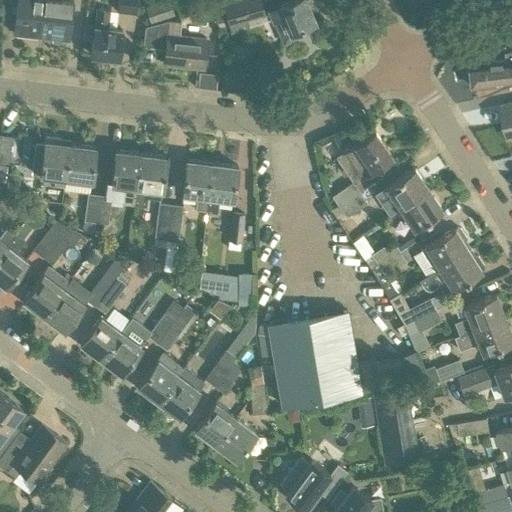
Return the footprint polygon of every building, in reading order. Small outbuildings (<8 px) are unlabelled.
[(15,0),(12,31),(40,34),(42,0),(15,0)] [(42,0),(40,34),(51,36),(51,41),(65,42),(66,37),(68,38),(72,0),(42,0)] [(116,0),(116,9),(134,11),(135,0),(116,0)] [(170,0),(157,0),(145,4),(150,21),(174,13),(170,0)] [(258,0),(242,0),(225,5),(229,19),(229,21),(262,12),(258,0)] [(277,4),(268,8),(272,18),(271,19),(281,41),(304,31),(301,24),(314,18),(305,0),(285,0),(277,3),(277,4)] [(225,5),(216,7),(217,22),(229,19),(225,5)] [(83,23),(81,37),(91,38),(89,52),(118,56),(121,28),(106,26),(108,8),(96,7),(94,24),(83,23)] [(143,25),(142,45),(165,48),(163,61),(202,65),(205,38),(166,34),(168,19),(166,19),(143,25)] [(505,56),(468,61),(471,86),(511,81),(511,49),(504,50),(505,56)] [(511,102),(500,105),(507,137),(511,135),(511,102)] [(352,180),(331,194),(337,204),(358,190),(353,182),(391,156),(373,128),(334,154),(352,180)] [(0,132),(0,161),(7,162),(11,134),(0,132)] [(35,142),(31,171),(39,172),(54,175),(53,184),(63,185),(64,176),(69,142),(59,141),(59,137),(45,135),(44,139),(43,139),(43,143),(35,142)] [(69,142),(64,176),(90,179),(94,145),(69,142)] [(114,148),(110,182),(123,184),(121,201),(133,203),(140,151),(114,148)] [(140,151),(133,203),(144,204),(145,195),(158,197),(161,189),(165,154),(140,151)] [(186,157),(181,191),(196,193),(194,208),(205,209),(211,160),(186,157)] [(211,160),(205,209),(205,213),(217,214),(218,196),(232,198),(237,164),(211,160)] [(384,185),(373,192),(388,213),(389,212),(398,206),(427,187),(413,166),(384,185)] [(427,187),(398,206),(413,227),(441,208),(427,187)] [(358,190),(337,204),(345,215),(365,201),(358,190)] [(5,191),(0,196),(0,213),(13,199),(5,191)] [(86,191),(83,219),(95,221),(99,193),(86,191)] [(99,193),(95,221),(107,222),(110,195),(99,193)] [(157,201),(152,245),(164,246),(169,202),(157,201)] [(164,246),(162,266),(173,268),(181,204),(169,202),(164,246)] [(231,210),(227,238),(239,239),(243,212),(231,210)] [(54,218),(31,247),(41,255),(65,224),(54,218)] [(83,219),(82,229),(94,231),(95,221),(83,219)] [(65,224),(41,255),(50,262),(67,240),(70,242),(79,231),(65,224)] [(0,248),(14,231),(7,226),(0,234),(0,248)] [(425,246),(419,250),(427,262),(420,266),(424,274),(466,248),(462,240),(464,239),(465,236),(459,226),(456,226),(453,227),(453,226),(424,244),(425,246)] [(14,231),(0,248),(0,281),(5,285),(26,258),(16,251),(25,240),(14,231)] [(391,238),(370,252),(377,262),(410,240),(408,237),(395,245),(391,238)] [(410,240),(377,262),(383,273),(409,256),(404,245),(411,241),(410,240)] [(466,248),(424,274),(417,278),(422,286),(423,287),(425,287),(428,287),(430,287),(437,282),(440,286),(442,287),(444,288),(446,288),(448,288),(451,287),(480,269),(479,268),(481,266),(482,263),(476,254),(473,253),(471,255),(466,248)] [(376,262),(369,266),(387,295),(396,290),(385,272),(383,273),(376,262)] [(46,264),(20,298),(41,313),(69,276),(63,271),(60,275),(46,264)] [(113,276),(93,303),(103,311),(124,282),(123,281),(127,275),(118,269),(113,276)] [(93,303),(113,276),(104,271),(85,297),(93,303)] [(69,276),(41,313),(62,329),(82,302),(71,294),(80,283),(71,276),(69,275),(69,276)] [(248,276),(249,300),(261,300),(261,276),(248,276)] [(436,292),(397,312),(403,323),(434,307),(445,301),(442,296),(442,295),(441,294),(439,293),(438,293),(436,292)] [(467,318),(453,323),(457,334),(504,316),(494,292),(462,305),(467,318)] [(184,301),(172,318),(155,340),(165,348),(194,308),(184,301)] [(257,321),(255,331),(259,353),(272,351),(280,402),(359,389),(376,386),(423,373),(413,347),(397,353),(373,357),(372,353),(354,356),(345,305),(262,319),(262,321),(257,321)] [(434,307),(403,323),(408,334),(440,318),(434,307)] [(149,329),(146,333),(155,340),(172,318),(163,311),(149,329)] [(99,314),(78,341),(99,356),(119,329),(99,314)] [(119,329),(99,356),(119,372),(140,344),(139,343),(146,333),(149,329),(130,315),(128,317),(119,329)] [(458,335),(452,337),(458,351),(477,343),(481,352),(511,339),(511,337),(504,316),(457,334),(458,335)] [(220,354),(203,376),(213,383),(230,361),(235,354),(225,347),(220,354)] [(160,350),(135,384),(156,399),(177,372),(181,366),(160,350)] [(434,367),(438,378),(451,374),(462,370),(458,358),(434,367)] [(230,361),(213,383),(222,390),(239,368),(230,361)] [(492,363),(456,377),(461,390),(479,383),(481,386),(497,380),(502,394),(511,390),(511,361),(494,369),(492,363)] [(183,363),(181,366),(177,372),(156,399),(177,415),(202,380),(187,369),(187,366),(183,363)] [(262,382),(248,384),(251,411),(267,410),(262,382)] [(406,385),(371,390),(383,462),(417,457),(406,385)] [(420,409),(431,407),(428,386),(417,387),(420,409)] [(22,408),(0,391),(0,436),(3,433),(8,436),(0,446),(0,454),(19,429),(10,423),(22,408)] [(214,399),(193,427),(213,442),(234,414),(214,399)] [(234,414),(213,442),(234,457),(255,430),(234,414)] [(485,417),(454,421),(457,434),(487,429),(485,417)] [(40,423),(30,437),(19,429),(0,454),(0,464),(6,469),(6,470),(14,476),(20,468),(36,480),(65,441),(40,423)] [(511,425),(494,431),(499,446),(511,442),(511,425)] [(299,453),(279,480),(287,486),(284,490),(288,493),(286,496),(298,505),(300,502),(304,505),(320,484),(329,491),(346,468),(336,461),(329,471),(309,456),(307,459),(299,453)] [(149,479),(124,511),(157,511),(170,495),(149,479)] [(333,506),(328,511),(360,511),(371,497),(351,482),(345,491),(338,486),(327,501),(333,506)] [(502,482),(474,491),(477,503),(506,494),(502,482)] [(506,494),(477,503),(479,511),(490,511),(509,507),(506,494)]
